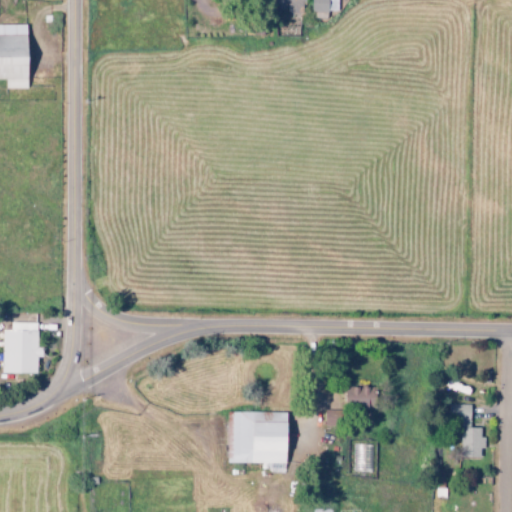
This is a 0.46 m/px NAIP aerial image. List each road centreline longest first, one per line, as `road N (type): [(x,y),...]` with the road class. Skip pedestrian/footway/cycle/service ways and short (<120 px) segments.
road 1 (tertiary): [(61,392),(200,329),(511,332)]
road 2 (tertiary): [(77,0),(73,368),(61,392),(0,415)]
road 3 (residential): [(511,332),(507,511)]
road 4 (tertiary): [(200,329),(77,319)]
